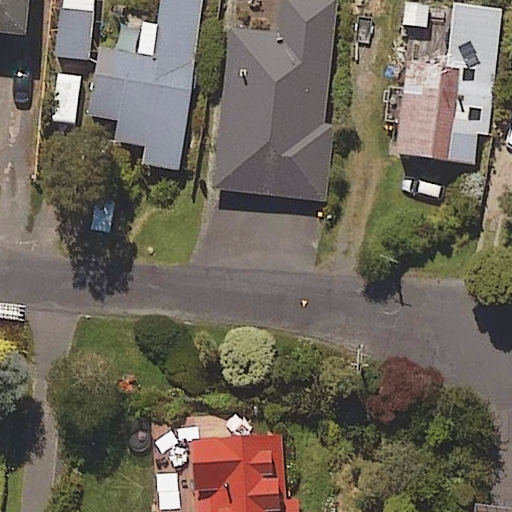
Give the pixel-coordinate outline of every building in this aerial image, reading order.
[(30,0),(0,0),(0,41),(27,43),(30,0)] [(94,0),(60,0),(59,62),(93,63),(94,0)] [(203,0),(163,0),(160,28),(143,26),(139,60),(99,54),(90,118),(120,122),(117,147),(145,151),(143,168),(179,173),(203,0)] [(336,2),(317,0),(280,0),(277,39),(230,35),(214,194),(323,204),(331,128),(324,128),(336,2)] [(384,0),(359,0),(353,42),(378,46),(384,0)] [(403,33),(430,36),(427,69),(408,67),(398,160),(475,168),(478,139),(488,140),(501,13),(454,8),(406,3),(403,33)] [(82,85),(54,82),(48,141),(76,144),(82,85)] [(298,511),(297,486),(288,486),(286,442),(243,444),(243,433),(194,435),(197,511),(298,511)]
